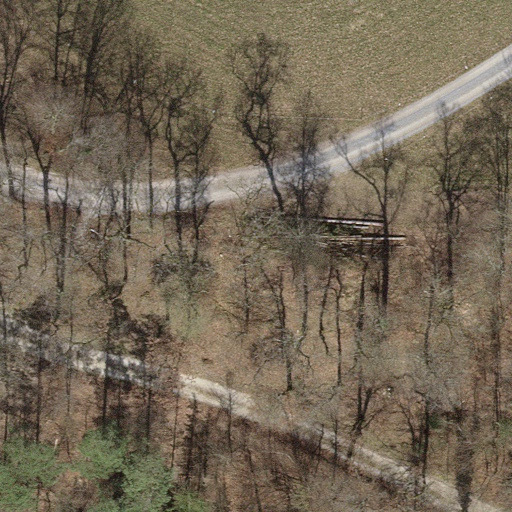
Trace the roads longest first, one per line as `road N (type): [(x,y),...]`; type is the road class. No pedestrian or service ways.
road 1 (track): [(0,178),(71,195),(202,186),(351,153),(511,56)]
road 2 (track): [(477,511),(287,418),(18,340),(0,328)]
